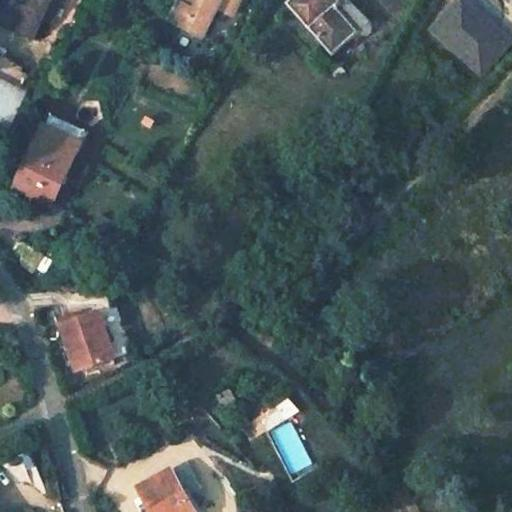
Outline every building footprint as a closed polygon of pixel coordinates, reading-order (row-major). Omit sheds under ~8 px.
[(4,0),(1,7),(42,26),(53,3),(62,7),(65,0),(4,0)] [(173,0),(163,22),(201,41),(218,9),(234,17),(243,0),(173,0)] [(337,0),(337,1),(335,0),(293,0),(288,5),(330,54),(356,31),(364,36),(366,37),(369,36),(371,36),(372,35),(373,33),(374,31),(374,29),(373,27),(351,0),(337,0)] [(507,44),(466,0),(462,0),(431,27),(475,73),(507,44)] [(61,127),(46,118),(10,189),(45,208),(73,148),(56,136),(61,127)] [(79,137),(61,127),(56,136),(73,148),(79,137)] [(29,278),(18,256),(8,262),(24,289),(29,278)] [(55,308),(74,360),(115,346),(107,323),(97,294),(55,308)] [(169,467),(135,483),(148,511),(185,511),(191,510),(169,467)]
